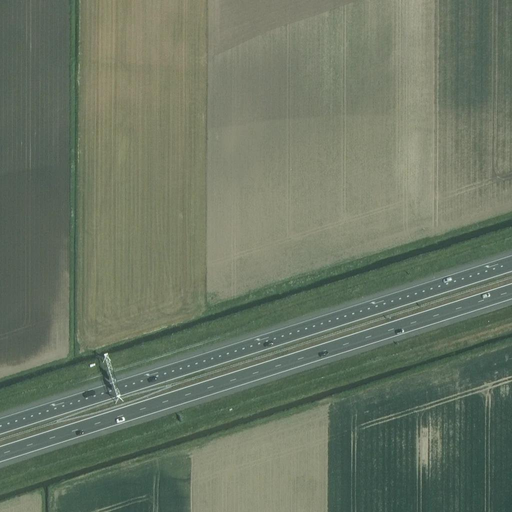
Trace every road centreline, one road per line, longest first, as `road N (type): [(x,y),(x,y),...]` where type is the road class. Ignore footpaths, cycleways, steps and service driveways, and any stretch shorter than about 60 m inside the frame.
road 1 (motorway): [(511,263),(0,426)]
road 2 (motorway): [(0,454),(511,291)]
